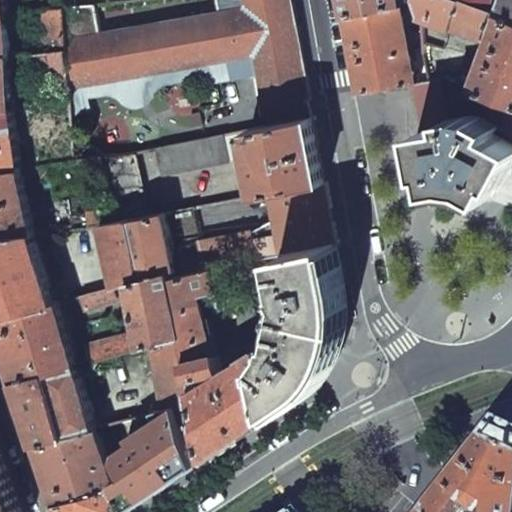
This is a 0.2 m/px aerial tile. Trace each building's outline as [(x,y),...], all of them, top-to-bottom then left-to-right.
[(0,0),(0,15),(9,15),(8,0),(0,0)] [(52,0),(53,10),(66,9),(64,0),(52,0)] [(68,48),(71,88),(259,53),(265,90),(261,95),(262,103),(268,107),(271,125),(316,116),(312,94),(295,0),(219,0),(223,12),(203,16),(203,10),(186,13),(187,19),(101,34),(96,5),(66,9),(68,48)] [(344,0),(347,14),(406,4),(405,0),(344,0)] [(429,70),(430,80),(441,78),(449,77),(457,81),(466,53),(445,48),(453,27),(495,41),(505,12),(473,0),(418,0),(419,2),(420,9),(422,16),(425,54),(429,70)] [(511,0),(473,0),(505,12),(511,14),(511,0)] [(351,36),(361,91),(411,83),(430,80),(429,70),(418,73),(407,12),(420,9),(419,2),(406,4),(347,14),(351,36)] [(68,48),(66,9),(53,10),(41,12),(42,19),(45,51),(68,48)] [(511,14),(505,12),(495,41),(480,81),(479,84),(511,97),(511,14)] [(0,56),(12,55),(9,15),(0,15),(0,56)] [(46,92),(47,102),(71,98),(71,88),(68,48),(45,51),(32,53),(33,79),(61,76),(62,90),(46,92)] [(0,108),(14,106),(12,55),(0,56),(0,108)] [(480,81),(468,77),(465,84),(477,88),(479,84),(480,81)] [(412,85),(420,132),(448,128),(447,119),(441,78),(430,80),(411,83),(412,85)] [(511,105),(503,130),(511,134),(511,105)] [(0,173),(24,170),(14,106),(0,108),(0,173)] [(432,174),(435,191),(454,188),(472,190),(486,198),(489,200),(497,185),(502,187),(511,167),(511,143),(495,134),(498,127),(482,118),(468,115),(447,119),(448,128),(420,132),(427,174),(432,174)] [(271,125),(244,131),(245,137),(252,135),(263,194),(273,192),(327,181),(322,150),(316,116),(271,125)] [(240,132),(157,149),(162,174),(244,157),(240,132)] [(125,155),(103,158),(113,210),(116,223),(134,221),(148,217),(135,153),(125,155)] [(24,170),(0,173),(0,238),(37,233),(24,170)] [(327,181),(273,192),(280,233),(284,254),(339,244),(335,219),(327,181)] [(148,217),(134,221),(144,279),(174,271),(175,276),(214,267),(246,261),(284,254),(280,233),(255,237),(254,230),(202,241),(197,207),(148,217)] [(61,215),(63,231),(103,224),(116,223),(113,210),(61,215)] [(103,224),(116,288),(118,287),(132,283),(144,279),(134,221),(116,223),(103,224)] [(37,233),(0,238),(0,319),(58,303),(37,233)] [(293,301),(284,339),(268,364),(278,411),(302,397),(312,389),(321,381),(325,376),(330,369),(336,358),(340,349),(345,332),(348,315),(348,296),(339,244),(284,254),(293,301)] [(246,261),(214,267),(221,305),(224,316),(257,312),(246,261)] [(186,335),(196,390),(265,348),(264,342),(215,354),(205,307),(221,305),(214,267),(175,276),(186,335)] [(186,335),(175,276),(174,271),(144,279),(132,283),(140,328),(88,344),(92,357),(88,357),(89,361),(156,343),(186,335)] [(86,310),(116,302),(120,296),(118,287),(116,288),(83,296),(86,310)] [(0,324),(3,333),(19,380),(82,363),(80,357),(64,301),(58,303),(0,319),(0,324)] [(196,390),(186,335),(156,343),(167,408),(179,404),(197,399),(196,390)] [(197,399),(209,457),(278,411),(268,364),(265,348),(196,390),(197,399)] [(40,442),(100,426),(95,408),(82,363),(19,380),(23,390),(40,442)] [(209,457),(197,399),(179,404),(199,464),(209,457)] [(128,511),(199,464),(179,404),(167,408),(157,410),(161,417),(126,440),(126,442),(128,446),(125,449),(123,458),(133,473),(118,483),(128,511)] [(511,511),(511,423),(504,420),(432,511),(472,511),(476,508),(481,511),(511,511)] [(60,500),(63,511),(86,499),(118,483),(133,473),(123,458),(125,449),(115,422),(100,426),(40,442),(60,500)] [(0,511),(22,511),(1,450),(0,446),(0,511)] [(86,499),(63,511),(127,511),(128,511),(118,483),(86,499)]
